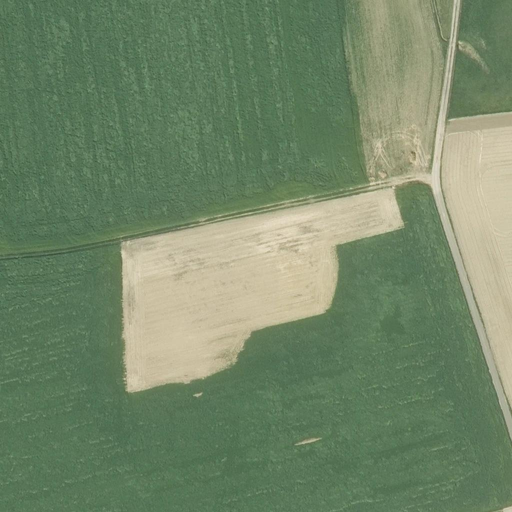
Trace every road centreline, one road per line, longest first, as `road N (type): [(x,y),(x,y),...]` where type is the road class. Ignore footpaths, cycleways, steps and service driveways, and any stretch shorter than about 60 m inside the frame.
road 1 (track): [(455,0),(432,176),(511,430)]
road 2 (track): [(432,176),(41,252),(0,253)]
